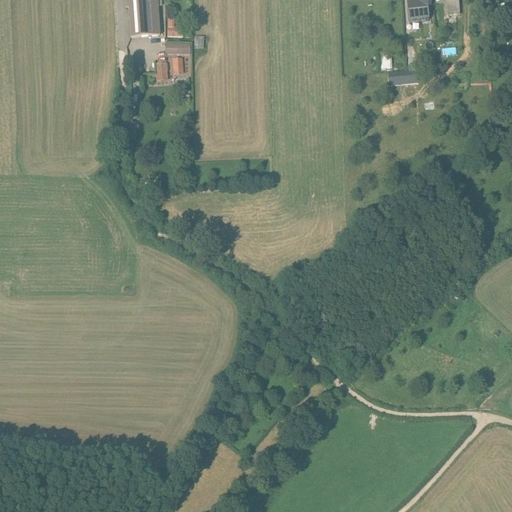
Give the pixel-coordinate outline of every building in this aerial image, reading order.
[(156,0),(125,0),(126,9),(128,9),(131,39),(159,38),(156,0)] [(411,6),(412,17),(432,15),(431,0),(417,0),(418,3),(415,3),(415,5),(411,6)] [(458,16),(458,11),(457,0),(443,0),(445,17),(458,16)] [(166,39),(181,39),(181,30),(166,30),(166,39)] [(190,57),(190,46),(165,45),(165,56),(190,57)] [(167,82),(166,65),(156,65),(157,83),(167,82)] [(461,299),(457,294),(448,301),(453,306),(461,299)]
